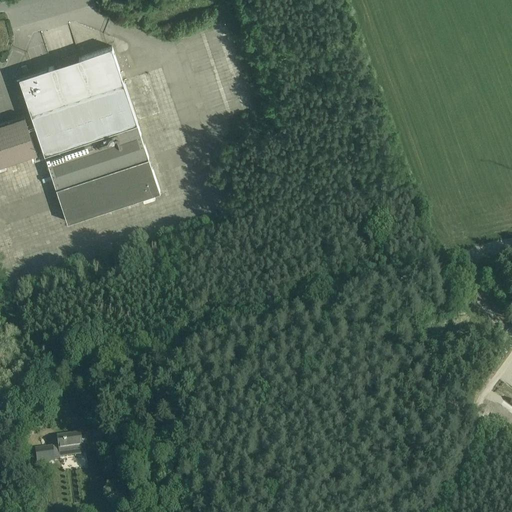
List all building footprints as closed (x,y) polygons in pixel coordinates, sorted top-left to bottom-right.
[(213,37),(215,44),(230,39),(227,32),(213,37)] [(46,67),(17,77),(17,79),(20,78),(68,222),(160,191),(112,46),(79,57),(86,77),(60,86),(53,66),(46,68),(46,67)] [(226,57),(235,54),(233,46),(223,49),(226,57)] [(0,165),(37,153),(28,126),(32,124),(29,115),(25,117),(25,116),(25,115),(0,123),(0,165)] [(6,166),(14,190),(29,185),(20,161),(6,166)] [(105,438),(104,429),(93,430),(94,439),(105,438)] [(58,448),(36,451),(38,464),(60,461),(60,459),(76,456),(75,452),(83,451),(81,434),(57,438),(58,448)]
